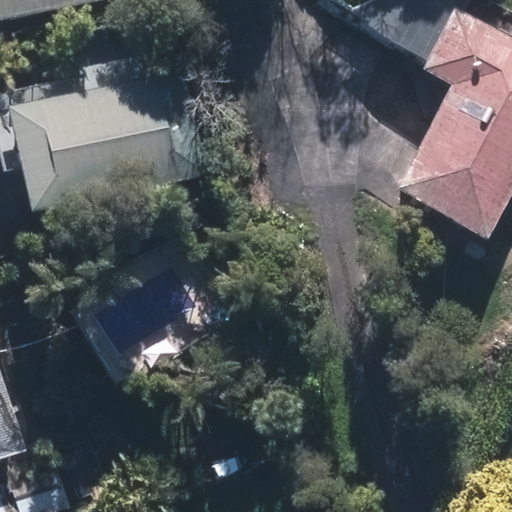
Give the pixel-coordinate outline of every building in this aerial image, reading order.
[(0,0),(0,26),(111,0),(0,0)] [(395,198),(485,247),(511,195),(511,45),(453,14),(420,75),(450,92),(395,198)] [(9,114),(32,218),(210,177),(186,73),(9,114)] [(0,462),(22,455),(0,387),(0,462)] [(0,487),(0,511),(9,511),(1,487),(0,487)]
